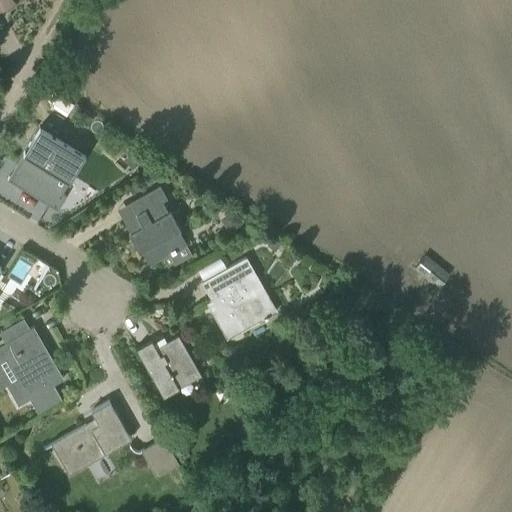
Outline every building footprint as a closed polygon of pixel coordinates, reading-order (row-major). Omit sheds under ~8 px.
[(0,0),(0,9),(16,0),(0,0)] [(47,202),(66,172),(71,175),(84,154),(39,127),(28,145),(31,147),(12,178),(9,177),(8,178),(47,202)] [(141,250),(149,264),(186,243),(177,229),(180,228),(169,210),(167,211),(161,200),(166,196),(159,184),(135,198),(142,210),(124,220),(130,232),(129,232),(139,251),(141,250)] [(449,273),(424,254),(413,268),(438,287),(449,273)] [(226,338),(243,329),(268,315),(277,310),(246,256),(237,261),(201,281),(208,294),(212,292),(215,298),(206,303),(226,338)] [(203,276),(226,265),(222,257),(199,268),(203,276)] [(7,319),(0,322),(0,328),(1,330),(11,324),(7,319)] [(31,396),(38,409),(36,410),(37,412),(60,398),(52,384),(62,378),(52,360),(49,361),(31,329),(34,328),(33,326),(0,344),(0,360),(11,380),(5,383),(17,403),(31,396)] [(201,376),(188,352),(178,334),(165,342),(166,344),(157,350),(151,339),(135,348),(162,397),(201,376)] [(85,424),(51,442),(69,473),(105,453),(104,452),(130,438),(109,400),(91,410),(96,420),(86,426),(85,424)] [(156,476),(178,463),(163,437),(140,450),(156,476)]
